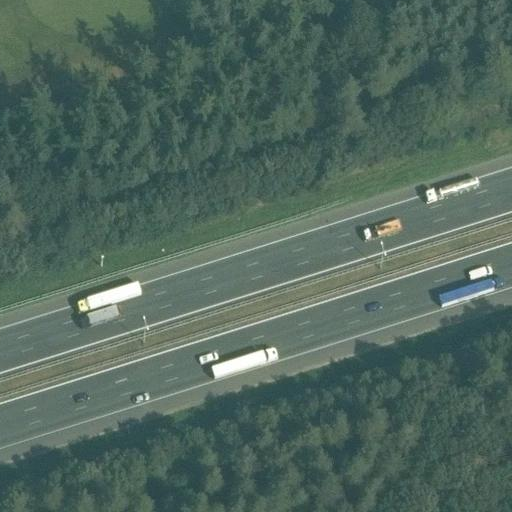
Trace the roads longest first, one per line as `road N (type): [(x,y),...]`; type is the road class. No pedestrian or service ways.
road 1 (track): [(511,72),(274,167),(0,249)]
road 2 (motorway): [(0,423),(511,263)]
road 3 (motorway): [(511,189),(0,349)]
